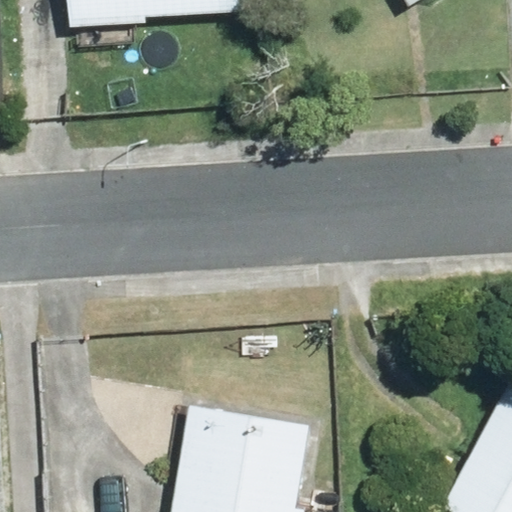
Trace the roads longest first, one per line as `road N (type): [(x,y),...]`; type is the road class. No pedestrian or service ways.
road 1 (residential): [(0,237),(511,206)]
road 2 (unknown): [(16,236),(28,511)]
